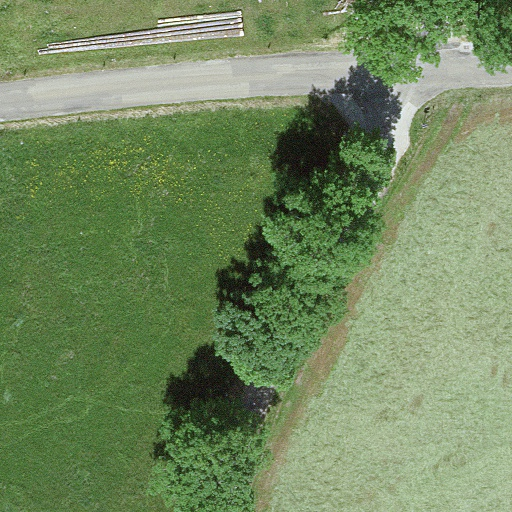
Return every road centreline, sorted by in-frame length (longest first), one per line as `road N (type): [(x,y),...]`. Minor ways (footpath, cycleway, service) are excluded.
road 1 (unclassified): [(410,81),(248,438),(227,511)]
road 2 (unclassified): [(410,81),(106,104),(0,125)]
